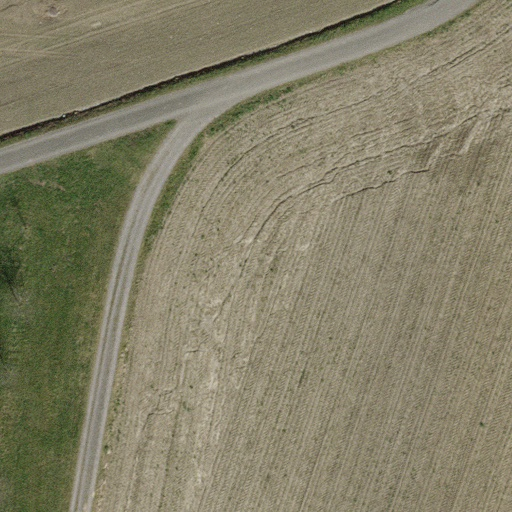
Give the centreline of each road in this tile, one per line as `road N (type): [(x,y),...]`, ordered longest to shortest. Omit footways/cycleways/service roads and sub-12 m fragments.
road 1 (track): [(219,91),(170,156),(139,224),(83,511)]
road 2 (track): [(455,0),(378,38),(219,91)]
road 3 (track): [(219,91),(0,163)]
